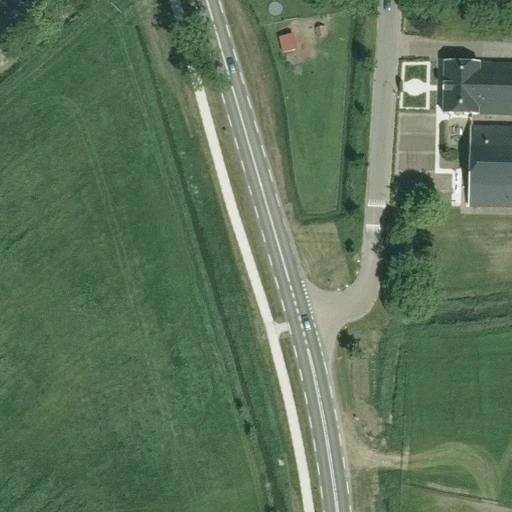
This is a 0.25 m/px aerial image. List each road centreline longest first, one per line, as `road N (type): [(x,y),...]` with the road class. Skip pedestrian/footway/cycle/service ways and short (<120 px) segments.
road 1 (residential): [(300,322),(346,304),(368,275),(388,0)]
road 2 (secondary): [(300,322),(205,0)]
road 3 (secondary): [(334,511),(300,322)]
